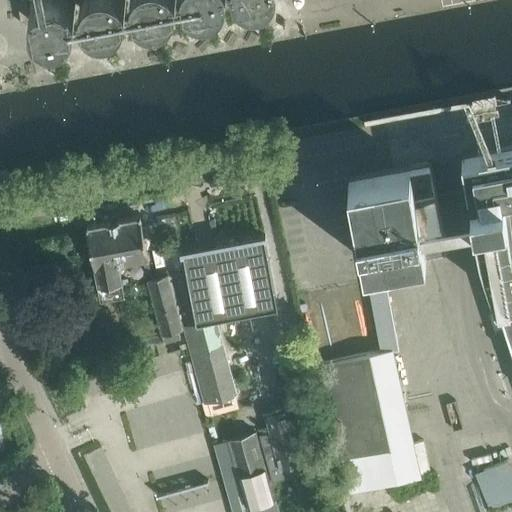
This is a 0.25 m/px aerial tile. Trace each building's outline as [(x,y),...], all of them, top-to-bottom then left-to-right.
[(31,0),(31,3),(31,5),(31,7),(31,9),(31,11),(32,14),(34,17),(35,19),(36,20),(38,22),(40,24),(42,25),(44,26),(47,27),(49,28),(51,28),(54,28),(57,28),(60,27),(62,26),(64,25),(67,23),(68,22),(70,20),(72,18),(73,17),(73,15),(74,13),(75,10),(75,8),(75,6),(75,3),(75,1),(74,0),(31,0)] [(81,0),(82,0),(82,1),(83,3),(84,5),(84,7),(86,10),(88,12),(89,13),(91,14),(93,16),(96,17),(98,17),(100,18),(103,18),(107,18),(110,17),(113,16),(115,15),(117,14),(119,12),(120,11),(122,9),(123,7),(124,5),(125,4),(126,1),(125,0),(81,0)] [(136,0),(137,0),(139,2),(140,3),(142,5),(144,6),(146,7),(148,8),(151,8),(152,9),(154,9),(157,9),(159,8),(161,8),(163,7),(166,6),(167,5),(170,3),(172,1),(172,0),(136,0)] [(511,145),(462,155),(466,174),(500,308),(511,344),(511,145)] [(446,243),(435,180),(431,161),(348,176),(381,349),(321,362),(325,381),(349,490),(394,480),(422,474),(395,349),(399,348),(384,257),(428,250),(427,247),(446,243)] [(140,215),(87,225),(101,298),(125,294),(119,263),(148,257),(140,215)] [(184,250),(183,250),(183,251),(184,251),(197,321),(215,317),(278,305),(265,236),(266,236),(266,234),(264,235),(264,234),(184,249),(184,250)] [(168,274),(148,279),(165,341),(181,337),(178,328),(183,326),(182,324),(176,300),(175,297),(168,274)] [(206,399),(219,396),(235,391),(215,317),(197,321),(187,324),(198,366),(197,367),(206,399)] [(139,448),(206,431),(185,348),(135,361),(142,387),(155,384),(159,398),(135,404),(136,406),(129,408),(139,448)] [(82,399),(111,390),(106,373),(77,382),(78,384),(56,391),(63,412),(84,406),(82,399)] [(295,438),(293,429),(288,410),(266,416),(270,431),(260,434),(271,475),(273,480),(286,477),(282,466),(302,461),(301,457),(307,455),(302,436),(295,438)] [(282,511),(273,480),(271,475),(260,434),(258,429),(230,437),(230,438),(215,442),(214,442),(233,511),(282,511)] [(315,437),(318,447),(327,445),(325,435),(315,437)] [(87,451),(113,511),(132,511),(103,444),(87,451)] [(511,468),(506,455),(473,470),(489,505),(511,494),(511,468)]
